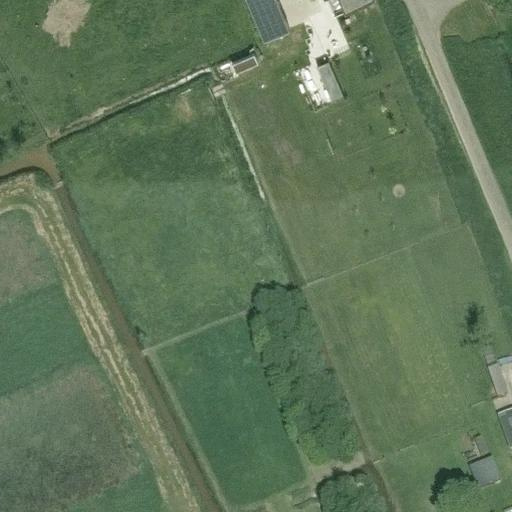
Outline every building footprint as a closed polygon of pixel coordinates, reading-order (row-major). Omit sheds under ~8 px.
[(289,28),(276,0),(248,0),(265,39),(289,28)] [(330,0),(334,8),(346,3),(352,0),(330,0)] [(388,24),(356,36),(362,52),(394,40),(388,24)] [(328,60),(318,65),(332,99),(343,94),(328,60)] [(501,371),(486,376),(497,405),(511,400),(501,371)] [(511,411),(507,414),(498,417),(511,452),(511,451),(511,411)] [(492,466),(470,472),(475,494),(498,488),(492,466)]
